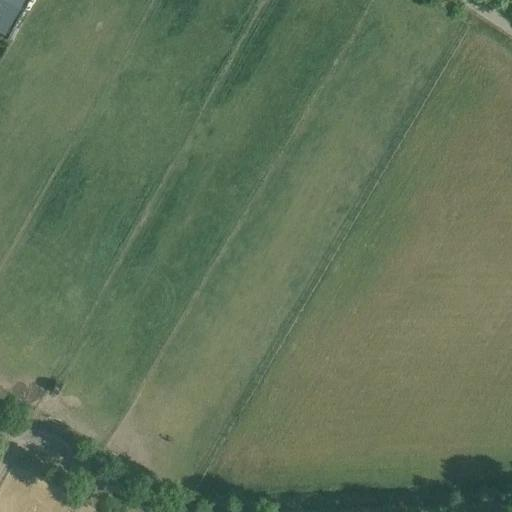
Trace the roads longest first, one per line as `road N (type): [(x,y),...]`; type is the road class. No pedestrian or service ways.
road 1 (unclassified): [(511,505),(254,511)]
road 2 (unclassified): [(178,511),(0,417)]
